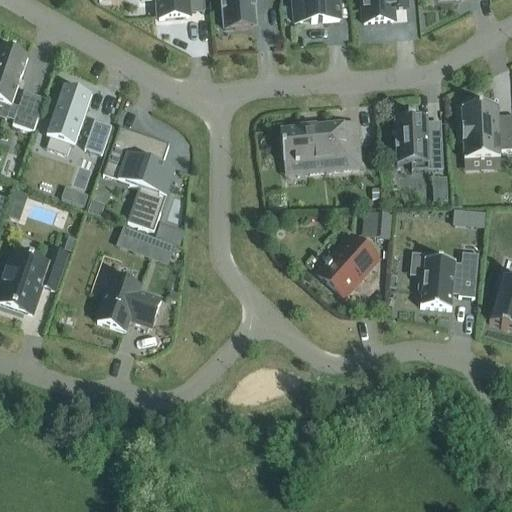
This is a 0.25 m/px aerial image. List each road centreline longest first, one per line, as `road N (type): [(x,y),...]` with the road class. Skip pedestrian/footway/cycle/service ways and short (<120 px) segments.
road 1 (residential): [(511,33),(427,79),(217,98)]
road 2 (residential): [(0,363),(126,399),(182,399),(265,313)]
road 3 (residential): [(511,381),(421,352),(330,366),(265,313)]
road 4 (residential): [(7,0),(180,95),(217,98)]
road 5 (residential): [(217,98),(218,247),(225,270),(265,313)]
